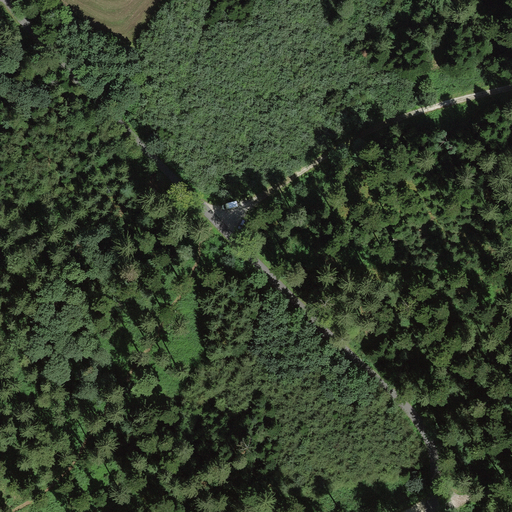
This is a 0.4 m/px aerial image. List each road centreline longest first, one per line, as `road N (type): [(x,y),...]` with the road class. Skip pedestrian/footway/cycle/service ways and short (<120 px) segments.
road 1 (unclassified): [(430,511),(435,462),(415,418),(158,169),(8,0)]
road 2 (track): [(219,228),(356,137),(423,110),(511,90)]
